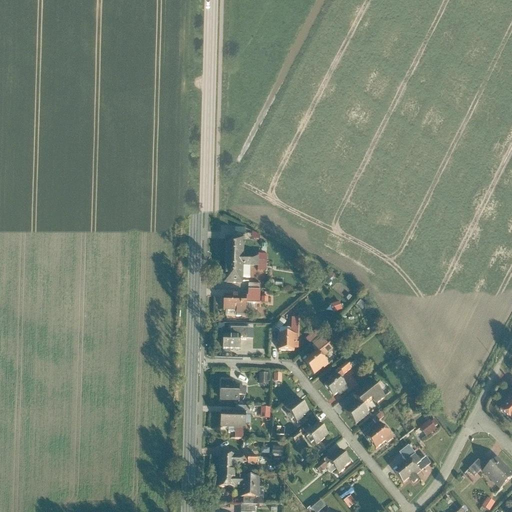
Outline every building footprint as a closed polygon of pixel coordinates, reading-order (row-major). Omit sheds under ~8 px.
[(241,238),(220,238),(221,264),(257,262),(257,256),(241,256),(241,238)] [(221,264),(222,286),(241,285),(240,269),(258,268),(257,262),(221,264)] [(259,305),(259,292),(245,292),(245,297),(245,305),(259,305)] [(245,297),(222,297),(222,313),(233,313),(233,317),(245,317),(245,305),(245,297)] [(336,313),(346,309),(343,301),(333,304),(336,313)] [(244,340),(245,331),(229,330),(228,337),(239,338),(239,340),(244,340)] [(228,337),(221,337),(221,349),(239,350),(239,340),(239,338),(228,337)] [(290,337),(275,337),(275,353),(292,352),(292,345),(297,345),(298,337),(290,337)] [(299,365),(310,378),(324,366),(319,359),(326,353),(323,349),(328,345),(321,337),(310,347),(314,351),(299,365)] [(262,373),(262,384),(271,384),(271,373),(262,373)] [(333,401),(346,390),(335,376),(322,387),(333,401)] [(340,413),(351,428),(366,417),(362,412),(383,397),(370,379),(346,396),(352,404),(340,413)] [(231,380),(216,380),(217,402),(235,402),(235,396),(245,396),(245,388),(231,388),(231,380)] [(511,391),(505,398),(510,402),(498,414),(507,423),(511,417),(511,391)] [(309,414),(294,396),(282,406),(296,424),(309,414)] [(234,414),(218,414),(218,427),(232,428),(242,429),(243,415),(234,414)] [(327,437),(317,426),(321,422),(315,416),(306,424),(310,430),(303,436),(313,448),(327,437)] [(435,431),(428,422),(419,430),(426,438),(435,431)] [(392,440),(379,425),(362,440),(373,453),(385,442),(387,444),(392,440)] [(232,428),(232,439),(242,440),(242,429),(232,428)] [(354,464),(336,442),(323,452),(328,459),(318,468),(320,471),(326,466),(336,478),(354,464)] [(411,457),(406,450),(399,456),(403,462),(407,459),(411,457)] [(244,457),(215,456),(214,475),(232,476),(232,470),(244,471),(244,457)] [(430,464),(425,458),(417,465),(411,457),(407,459),(419,473),(430,464)] [(419,473),(407,459),(403,462),(389,472),(398,484),(407,478),(413,485),(418,481),(415,477),(419,473)] [(511,479),(511,478),(495,460),(479,474),(497,493),(511,479)] [(482,468),(477,462),(466,471),(471,477),(482,468)] [(214,475),(214,491),(240,492),(240,499),(258,499),(258,483),(232,482),(232,476),(214,475)] [(354,496),(346,501),(352,509),(359,503),(354,496)] [(485,506),(493,511),(498,502),(490,497),(485,506)] [(325,500),(315,507),(317,511),(321,511),(329,507),(325,500)]
